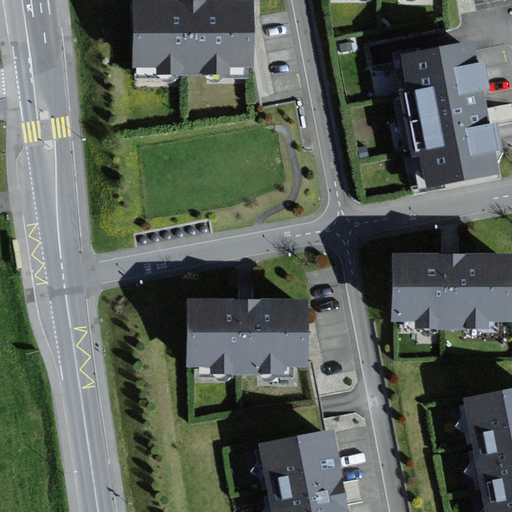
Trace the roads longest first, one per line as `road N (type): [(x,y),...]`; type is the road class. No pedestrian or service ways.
road 1 (residential): [(60,272),(511,190)]
road 2 (residential): [(60,272),(26,0)]
road 3 (residential): [(96,511),(60,272)]
